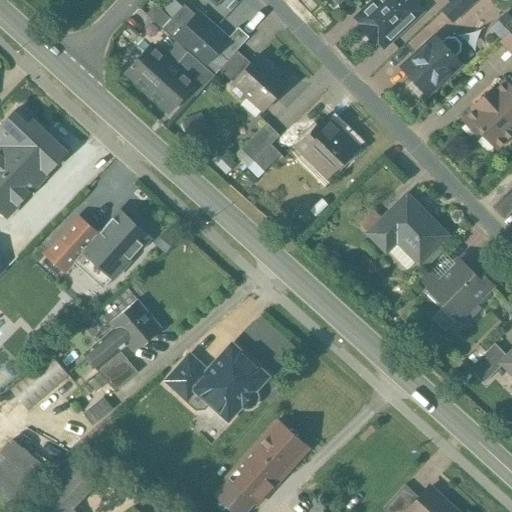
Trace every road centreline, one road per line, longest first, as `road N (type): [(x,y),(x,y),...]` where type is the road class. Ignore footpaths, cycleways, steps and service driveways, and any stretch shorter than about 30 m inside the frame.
road 1 (secondary): [(67,72),(511,474)]
road 2 (residential): [(511,255),(270,0)]
